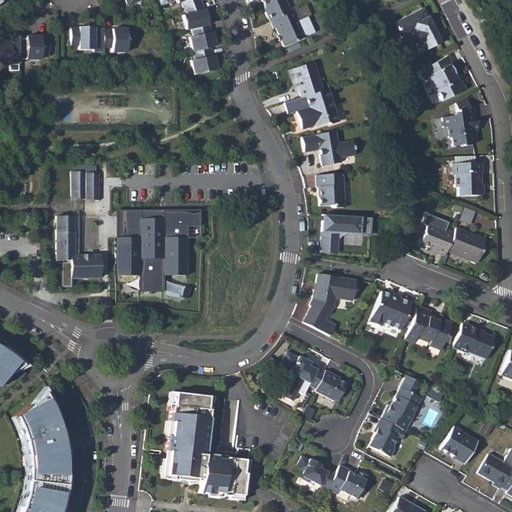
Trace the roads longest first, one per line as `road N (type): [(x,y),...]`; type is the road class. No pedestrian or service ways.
road 1 (residential): [(226,0),(242,101),(280,169),(288,201),(290,259),(272,322)]
road 2 (residential): [(445,0),(504,128),(506,309)]
road 3 (residential): [(331,435),(349,426),(366,375),(272,322)]
road 4 (residential): [(272,322),(228,361),(136,355)]
road 5 (residential): [(117,511),(116,382)]
